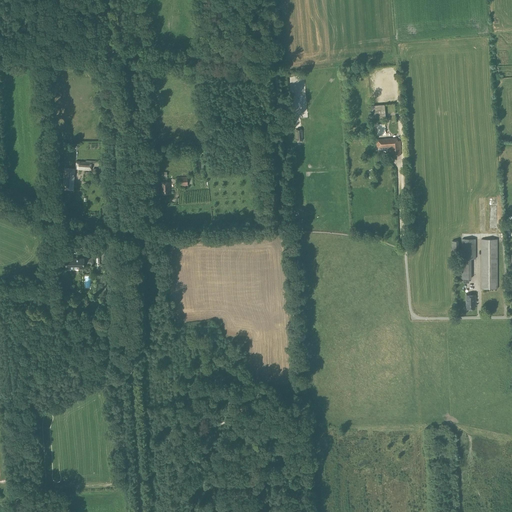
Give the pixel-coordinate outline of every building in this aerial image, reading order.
[(372,119),(385,118),(384,105),(371,106),(372,119)] [(397,138),(377,140),(377,148),(391,147),(391,150),(390,150),(390,156),(401,155),(400,141),(397,141),(397,138)] [(92,170),(92,163),(77,162),(76,169),(92,170)] [(73,190),(74,169),(65,168),(63,189),(73,190)] [(178,186),(188,185),(187,177),(177,178),(178,186)] [(169,182),(159,183),(160,194),(170,193),(169,182)] [(464,240),(465,262),(469,262),(469,255),(474,255),(474,240),(464,240)] [(93,265),(93,258),(66,258),(66,259),(59,259),(59,264),(66,264),(66,268),(84,268),(84,265),(93,265)] [(466,309),(474,309),(474,304),(475,304),(475,295),(466,295),(466,309)]
